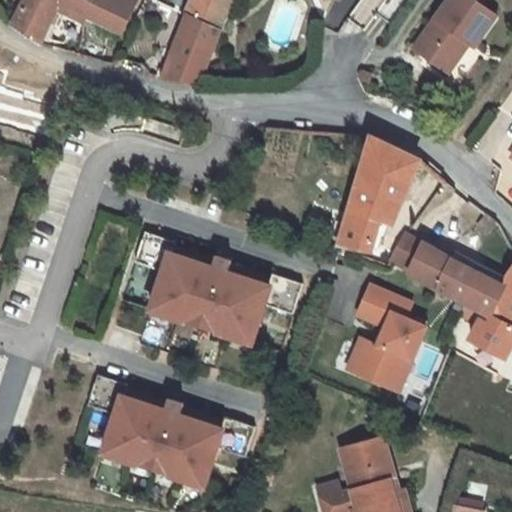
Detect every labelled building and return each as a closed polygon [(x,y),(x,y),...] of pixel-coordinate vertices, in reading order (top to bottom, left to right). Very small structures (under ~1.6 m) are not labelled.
[(58,8),(60,2),(87,15),(121,32),(135,0),(14,0),(14,2),(23,6),(14,27),(41,44),(58,8)] [(193,0),(188,15),(221,31),(232,0),(193,0)] [(480,0),(443,0),(433,15),(436,17),(427,30),(424,27),(412,44),(445,67),(467,38),(472,41),(495,10),(480,0)] [(83,21),(87,15),(60,2),(58,8),(83,21)] [(183,27),(188,15),(172,8),(168,20),(183,27)] [(200,87),(200,86),(221,31),(188,15),(183,27),(163,78),(200,87)] [(436,17),(433,15),(424,27),(427,30),(436,17)] [(44,84),(61,91),(64,82),(47,75),(44,84)] [(392,227),(421,160),(372,137),(341,245),(376,252),(382,229),(383,223),(392,227)] [(490,234),(498,224),(487,215),(479,226),(490,234)] [(392,227),(383,223),(382,229),(390,233),(392,227)] [(136,261),(164,271),(171,252),(173,253),(175,247),(177,241),(146,231),(136,261)] [(484,312),(493,317),(505,285),(450,257),(424,242),(422,245),(407,237),(392,265),(466,303),(484,312)] [(175,247),(173,253),(213,266),(215,260),(175,247)] [(450,257),(505,285),(507,277),(453,250),(450,257)] [(202,326),(225,257),(217,255),(215,260),(213,266),(173,253),(171,252),(164,271),(152,309),(202,326)] [(225,257),(202,326),(253,343),(266,304),(272,285),(270,285),(229,271),(231,265),(233,260),(225,257)] [(271,279),(231,265),(229,271),(270,285),(271,279)] [(511,268),(508,274),(507,277),(505,285),(493,317),(491,322),(481,317),(469,339),(505,357),(511,343),(511,268)] [(270,285),(272,285),(266,304),(294,313),(304,283),(273,273),(271,279),(270,285)] [(415,303),(374,283),(360,312),(388,326),(379,344),(363,336),(348,367),(384,384),(392,368),(406,374),(428,327),(408,318),(415,303)] [(491,322),(493,317),(484,312),(481,317),(491,322)] [(406,374),(392,368),(384,384),(398,391),(406,374)] [(130,384),(99,374),(89,404),(117,414),(124,395),(126,395),(128,390),(130,384)] [(168,403),(128,390),(126,395),(166,409),(168,403)] [(155,469),(178,400),(170,398),(168,403),(166,409),(126,395),(124,395),(117,414),(104,452),(155,469)] [(178,400),(155,469),(206,485),(218,447),(224,428),(222,427),(182,414),(183,408),(185,403),(178,400)] [(224,422),(183,408),(182,414),(222,427),(224,422)] [(224,428),(218,447),(246,456),(256,426),(226,416),(224,422),(222,427),(224,428)] [(327,511),(351,511),(354,511),(353,511),(401,511),(396,493),(400,491),(384,438),(342,450),(354,490),(342,493),(323,499),(327,511)] [(339,483),(320,488),(323,499),(342,493),(339,483)] [(411,511),(405,490),(400,491),(396,493),(401,511),(411,511)]
